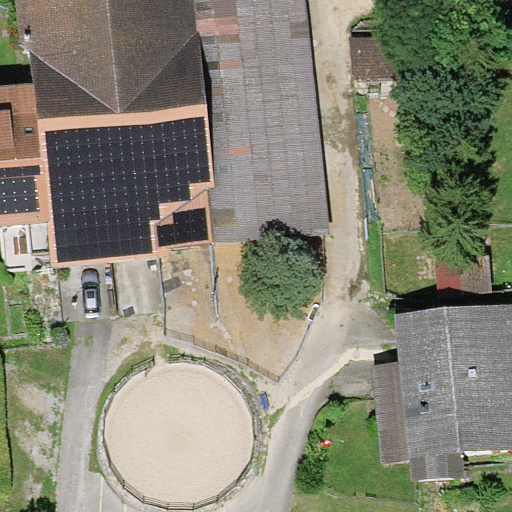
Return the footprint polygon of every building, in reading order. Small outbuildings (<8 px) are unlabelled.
[(136,0),(136,2),(36,12),(45,103),(57,228),(61,271),(207,257),(185,22),(182,0),(136,0)] [(298,11),(185,22),(207,257),(320,246),(298,11)] [(411,50),(358,55),(361,93),(414,88),(411,50)] [(0,233),(57,228),(45,103),(0,107),(0,233)] [(465,267),(467,309),(493,307),(491,266),(465,267)] [(511,323),(402,334),(415,483),(463,479),(461,458),(511,453),(511,323)]
